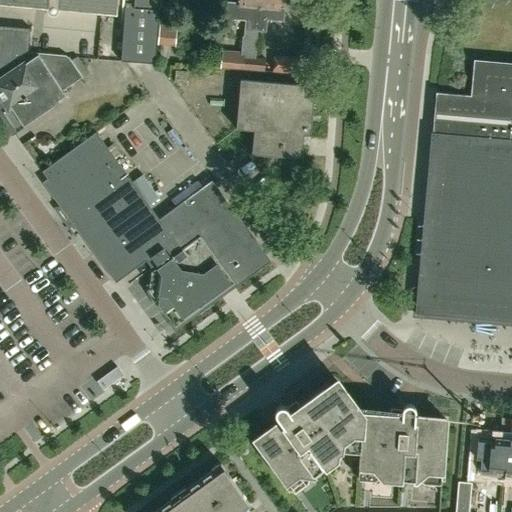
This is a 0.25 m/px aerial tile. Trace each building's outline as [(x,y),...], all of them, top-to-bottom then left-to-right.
[(41,6),(47,6),(47,10),(47,11),(48,12),(49,13),(50,14),(52,15),(53,15),(54,15),(55,15),(56,14),(58,13),(59,12),(59,11),(60,8),(117,13),(118,0),(0,0),(0,3),(18,5),(41,7),(41,6)] [(125,0),(121,61),(138,62),(157,63),(158,44),(160,20),(161,0),(125,0)] [(258,30),(261,0),(240,0),(240,4),(229,3),(228,17),(247,18),(244,52),(224,50),(222,67),(254,70),(255,58),(258,30)] [(261,0),(258,30),(259,30),(267,31),(268,18),(283,20),(284,9),(281,8),(282,0),(261,0)] [(160,20),(158,44),(175,45),(177,22),(160,20)] [(0,51),(64,57),(39,54),(28,52),(30,28),(17,26),(17,30),(0,28),(0,51)] [(70,62),(64,57),(0,51),(0,109),(14,130),(66,95),(64,91),(82,80),(70,62)] [(286,75),(288,57),(273,55),(272,74),(286,75)] [(288,57),(286,75),(297,76),(298,59),(288,57)] [(255,58),(254,70),(266,71),(267,59),(255,58)] [(511,62),(474,59),(471,89),(511,91),(511,62)] [(312,135),(317,84),(242,79),(238,129),(256,131),(254,154),(304,158),(306,134),(312,135)] [(420,299),(419,312),(496,319),(511,322),(511,91),(471,89),(471,95),(437,92),(433,133),(420,299)] [(102,138),(97,132),(43,172),(54,188),(62,198),(84,228),(118,275),(148,253),(159,268),(153,290),(176,322),(262,258),(259,254),(264,251),(213,180),(160,219),(102,138)] [(495,339),(498,324),(483,322),(480,337),(495,339)] [(117,367),(97,382),(103,390),(115,381),(123,375),(119,370),(117,367)] [(340,412),(324,390),(299,408),(296,404),(289,409),(288,408),(287,407),(286,407),(285,406),(283,406),(282,406),(280,407),(279,407),(278,408),(277,410),(277,412),(276,412),(277,413),(277,415),(277,416),(281,421),(256,439),(293,491),(339,457),(340,454),(343,452),(343,450),(360,451),(358,477),(442,484),(447,420),(417,417),(417,411),(417,410),(416,409),(415,407),(414,406),(412,405),(411,405),(409,405),(408,405),(406,406),(405,407),(404,408),(403,409),(403,410),(403,412),(394,411),(393,416),(340,412)] [(511,438),(479,436),(477,459),(481,459),(480,475),(511,478),(511,438)] [(239,511),(251,504),(222,463),(154,511),(239,511)] [(456,511),(469,511),(472,483),(459,482),(456,511)]
